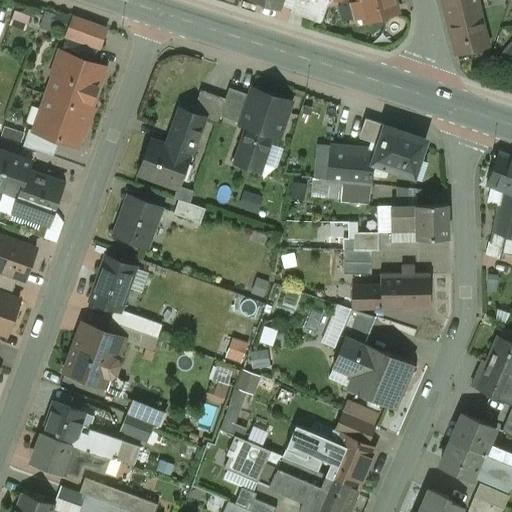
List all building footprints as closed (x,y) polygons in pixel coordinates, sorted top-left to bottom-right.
[(281,0),(250,0),(279,9),(281,0)] [(320,0),(294,0),(290,13),(314,21),(320,0)] [(320,0),(314,21),(321,24),(330,0),(331,0),(333,4),(337,3),(336,0),(320,0)] [(393,0),(359,0),(366,20),(397,12),(393,0)] [(443,0),(457,54),(490,46),(478,0),(443,0)] [(73,18),(67,36),(100,48),(106,30),(73,18)] [(61,53),(54,75),(55,76),(48,95),(50,95),(50,96),(90,110),(90,109),(99,83),(98,82),(103,67),(61,53)] [(251,96),(229,89),(226,100),(225,100),(220,116),(242,124),(251,96)] [(290,102),(253,90),(251,96),(242,124),(249,126),(271,134),(278,136),(290,102)] [(225,100),(201,91),(193,113),(205,118),(205,119),(217,123),(220,116),(225,100)] [(90,110),(50,96),(50,95),(48,95),(35,131),(77,146),(83,128),(86,129),(93,110),(90,109),(90,110)] [(180,109),(166,146),(191,155),(205,119),(205,118),(193,113),(180,109)] [(384,126),(365,120),(359,138),(378,144),(384,126)] [(271,134),(249,126),(237,162),(259,170),(271,134)] [(374,155),(371,163),(388,168),(421,179),(427,161),(420,159),(425,146),(421,138),(384,126),(378,144),(374,155)] [(193,194),(179,189),(191,155),(166,146),(150,140),(138,174),(178,189),(174,199),(179,201),(179,200),(190,204),(193,194)] [(374,155),(345,152),(345,147),(331,146),(328,180),(329,180),(343,182),(371,184),(372,174),(386,176),(388,168),(371,163),(374,155)] [(31,162),(0,151),(0,188),(19,196),(25,179),(31,162)] [(511,157),(499,153),(487,185),(504,191),(511,194),(511,157)] [(42,177),(35,183),(25,179),(19,196),(16,205),(28,209),(29,217),(48,224),(63,184),(42,177)] [(343,182),(329,180),(327,198),(342,199),(343,182)] [(371,184),(343,182),(342,199),(369,202),(371,184)] [(511,210),(511,194),(504,191),(501,205),(500,204),(495,222),(508,227),(511,210)] [(248,193),(245,207),(261,210),(263,196),(248,193)] [(161,208),(129,196),(115,235),(147,247),(161,208)] [(190,204),(179,200),(179,201),(174,214),(200,224),(205,209),(190,204)] [(447,204),(415,205),(416,239),(448,238),(447,204)] [(415,206),(391,207),(392,212),(392,229),(393,240),(416,239),(415,206)] [(392,212),(376,212),(376,230),(392,229),(392,212)] [(508,227),(495,222),(493,233),(506,238),(508,227)] [(36,249),(0,236),(0,269),(18,276),(25,279),(36,249)] [(511,239),(506,238),(502,254),(511,255),(511,239)] [(383,250),(362,250),(362,266),(381,266),(381,265),(384,265),(383,250)] [(134,268),(106,258),(91,300),(119,310),(122,302),(128,285),(134,268)] [(18,276),(0,269),(0,282),(14,287),(18,276)] [(429,275),(381,276),(381,287),(381,308),(381,309),(429,308),(429,275)] [(14,287),(0,282),(0,295),(9,299),(14,287)] [(128,285),(122,302),(127,304),(133,286),(128,285)] [(381,287),(353,287),(353,309),(381,308),(381,287)] [(9,299),(0,295),(0,331),(7,334),(19,302),(9,299)] [(373,316),(348,308),(339,336),(345,338),(345,337),(364,345),(373,316)] [(144,333),(110,321),(106,332),(124,339),(123,341),(139,346),(144,333)] [(106,332),(83,324),(65,371),(106,386),(110,377),(115,374),(119,365),(116,360),(123,341),(124,339),(106,332)] [(511,342),(497,336),(486,362),(511,372),(511,342)] [(227,356),(243,361),(249,342),(233,337),(227,356)] [(364,345),(345,337),(345,338),(335,361),(360,372),(370,348),(364,345)] [(413,364),(371,346),(360,372),(353,389),(394,407),(413,364)] [(164,354),(147,408),(180,418),(197,365),(164,354)] [(511,372),(486,362),(483,360),(471,386),(511,404),(511,372)] [(214,384),(195,439),(207,443),(207,442),(215,445),(233,390),(214,384)] [(85,413),(54,402),(43,432),(43,433),(74,444),(79,432),(85,413)] [(376,426),(342,412),(334,430),(368,444),(376,426)] [(495,428),(463,414),(452,440),(511,466),(511,454),(488,444),(495,428)] [(153,426),(127,415),(121,430),(147,441),(153,426)] [(511,419),(507,418),(501,432),(511,436),(511,419)] [(334,430),(333,429),(328,439),(309,431),(301,450),(331,463),(325,475),(326,475),(358,488),(375,448),(368,444),(334,430)] [(122,441),(89,430),(87,435),(79,432),(74,444),(110,457),(115,459),(122,441)] [(74,444),(43,433),(32,463),(79,481),(84,466),(105,473),(110,457),(74,444)] [(325,475),(234,436),(226,454),(229,456),(224,468),(303,502),(299,510),(302,511),(309,511),(326,475),(325,475)] [(511,466),(452,440),(440,466),(472,480),(476,472),(509,487),(511,479),(511,466)] [(140,448),(122,441),(115,459),(134,465),(140,448)] [(309,511),(347,511),(358,489),(358,488),(326,475),(309,511)] [(140,498),(85,478),(79,493),(86,495),(132,511),(134,511),(140,500),(139,499),(140,498)] [(509,496),(480,483),(474,496),(503,509),(509,496)] [(79,493),(60,486),(56,499),(81,508),(86,495),(79,493)] [(275,511),(277,508),(255,499),(257,494),(242,488),(234,505),(251,511),(275,511)] [(448,497),(430,490),(420,511),(459,511),(462,506),(447,500),(448,497)] [(52,511),(55,505),(22,493),(14,511),(52,511)] [(501,511),(503,509),(474,496),(467,511),(469,511),(501,511)] [(251,511),(234,505),(228,502),(224,511),(251,511)]
